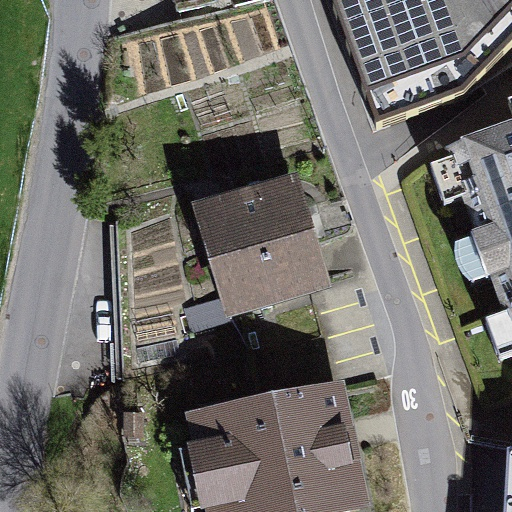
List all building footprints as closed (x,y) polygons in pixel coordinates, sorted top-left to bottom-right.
[(511,0),(329,0),(376,132),(463,101),(511,50),(511,0)] [(511,117),(511,143),(444,168),(511,356),(511,114),(511,115),(511,117)] [(296,188),(186,219),(218,335),(328,305),(296,188)] [(358,511),(334,394),(175,427),(193,511),(358,511)] [(511,511),(511,458),(500,459),(500,511),(511,511)]
